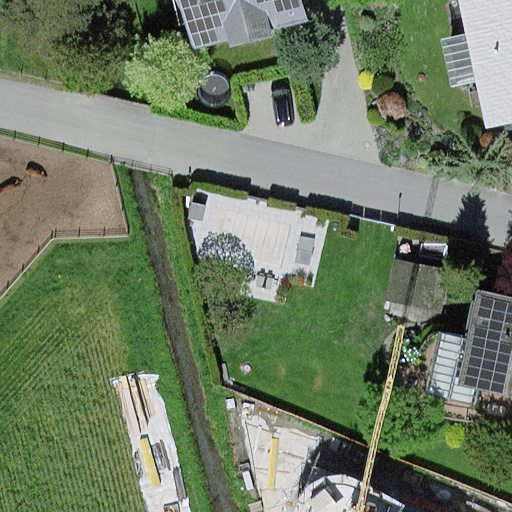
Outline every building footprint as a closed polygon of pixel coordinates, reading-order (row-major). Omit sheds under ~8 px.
[(277,34),(313,25),(306,0),(183,0),(191,29),(198,54),(234,45),(236,52),(279,42),(277,34)] [(511,0),(461,0),(469,34),(444,40),(455,88),(479,83),(489,131),(511,126),(511,0)] [(207,207),(194,203),(190,219),(203,222),(207,207)] [(379,260),(365,256),(358,282),(372,286),(379,260)] [(397,261),(388,304),(442,314),(450,271),(397,261)] [(470,339),(439,332),(425,397),(477,408),(481,392),(511,398),(511,297),(481,291),(470,339)] [(443,511),(363,480),(350,511),(443,511)]
